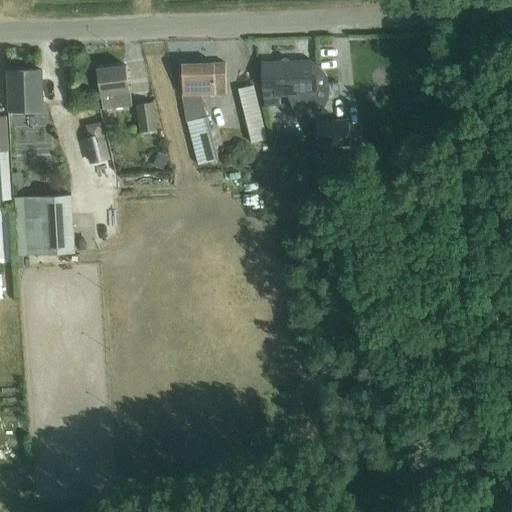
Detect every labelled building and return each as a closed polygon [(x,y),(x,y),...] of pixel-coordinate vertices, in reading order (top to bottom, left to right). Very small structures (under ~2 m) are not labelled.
[(335,59),(335,34),(321,33),(320,59),(335,59)] [(376,35),(377,52),(393,51),(392,34),(376,35)] [(289,96),(299,119),(302,119),(304,119),(307,118),(309,117),(311,116),(314,115),(316,114),(318,112),(320,111),(321,109),(323,107),(324,105),(325,102),(326,100),(327,97),(328,95),(328,92),(328,90),(328,87),(328,85),(327,82),(326,80),(325,78),(324,75),(323,73),(321,71),(320,69),(318,68),(316,69),(311,69),(311,61),(291,61),(289,59),(285,57),(281,59),(279,62),(261,62),(262,89),(265,107),(280,104),(279,96),(289,96)] [(183,96),(188,122),(199,164),(213,160),(202,119),(198,96),(224,96),(225,65),(183,65),(183,96)] [(103,110),(114,108),(132,107),(127,66),(97,69),(101,101),(102,101),(103,110)] [(9,73),(11,111),(43,109),(41,71),(9,73)] [(238,89),(248,129),(251,143),(266,140),(253,86),(238,89)] [(136,106),(139,133),(155,132),(152,104),(136,106)] [(6,119),(0,119),(0,177),(10,177),(6,119)] [(348,120),(317,123),(319,149),(350,146),(348,120)] [(108,159),(99,124),(88,127),(91,139),(86,140),(91,163),(108,159)] [(291,124),(291,141),(307,140),(307,124),(291,124)] [(301,156),(277,157),(277,168),(302,166),(301,156)] [(156,196),(157,173),(132,172),(131,195),(156,196)] [(15,198),(19,256),(76,253),(71,195),(15,198)]
